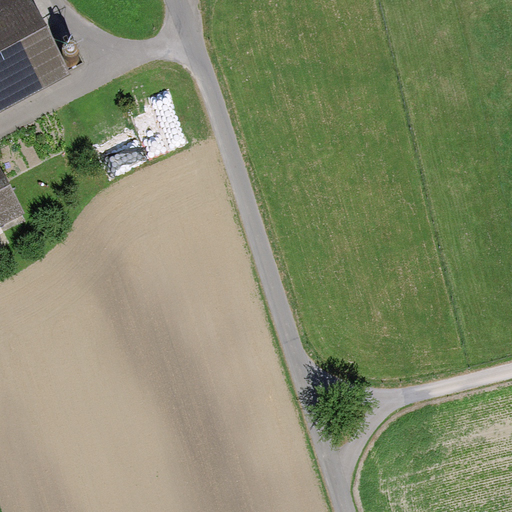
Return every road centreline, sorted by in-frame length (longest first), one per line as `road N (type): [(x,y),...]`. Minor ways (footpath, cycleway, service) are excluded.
road 1 (track): [(348,511),(178,0)]
road 2 (track): [(511,381),(391,413),(301,376)]
road 3 (track): [(196,41),(0,141)]
